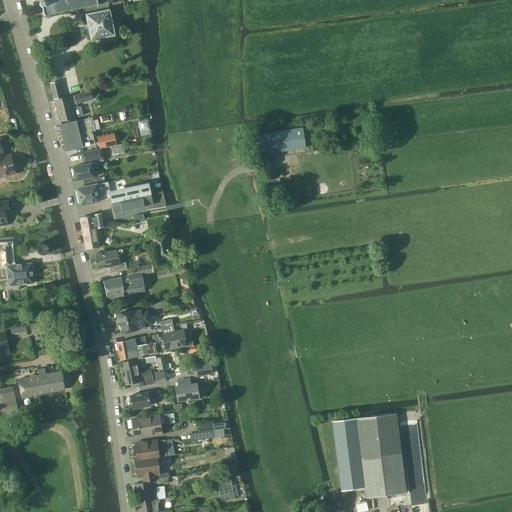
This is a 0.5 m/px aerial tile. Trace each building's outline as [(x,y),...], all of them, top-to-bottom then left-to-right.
[(38,0),(42,16),(81,8),(81,11),(89,10),(99,8),(100,11),(110,9),(116,8),(125,6),(123,1),(123,0),(110,3),(110,2),(109,0),(38,0)] [(89,12),(86,13),(91,39),(115,34),(113,23),(115,22),(116,22),(115,18),(114,17),(112,17),(110,9),(100,11),(89,12)] [(60,81),(51,83),(54,99),(63,97),(60,81)] [(70,97),(55,100),(60,122),(76,118),(75,117),(83,115),(81,106),(73,108),(72,104),(77,102),(77,103),(93,99),(91,92),(75,96),(76,98),(71,99),(70,97)] [(371,128),(369,115),(354,117),(356,130),(371,128)] [(95,143),(92,132),(96,131),(92,117),(81,120),(61,125),(67,150),(95,143)] [(261,152),(307,147),(305,126),(259,131),(261,152)] [(114,134),(99,137),(101,149),(117,145),(114,134)] [(0,176),(15,173),(15,171),(16,169),(15,163),(13,163),(11,155),(4,157),(0,139),(0,176)] [(123,144),(111,147),(113,155),(125,153),(123,144)] [(92,177),(95,177),(93,170),(99,169),(97,162),(104,161),(101,149),(82,153),(85,164),(73,167),(76,181),(83,179),(92,177)] [(110,195),(107,182),(78,189),(78,191),(79,191),(80,193),(79,195),(79,196),(80,197),(80,199),(81,200),(82,203),(81,203),(81,205),(100,201),(100,200),(111,198),(112,203),(152,194),(150,184),(125,190),(126,191),(110,195)] [(112,203),(114,213),(154,204),(152,194),(112,203)] [(0,225),(8,225),(7,215),(11,215),(9,201),(0,201),(0,225)] [(97,229),(105,227),(104,223),(102,214),(81,218),(87,250),(100,247),(98,235),(97,229)] [(158,260),(172,257),(166,234),(153,237),(158,260)] [(0,256),(10,255),(9,245),(0,245),(0,256)] [(111,273),(127,270),(126,262),(120,264),(119,258),(124,257),(122,249),(103,254),(103,253),(93,255),(97,269),(109,267),(111,273)] [(11,265),(10,255),(0,256),(0,266),(1,267),(1,269),(0,269),(0,278),(8,277),(9,286),(34,283),(32,263),(11,265)] [(140,267),(127,270),(128,275),(121,277),(104,281),(107,299),(118,297),(120,298),(124,297),(125,295),(145,291),(141,274),(152,272),(151,265),(140,267)] [(165,307),(164,301),(150,304),(152,310),(165,307)] [(117,314),(120,323),(149,317),(147,308),(135,311),(134,310),(117,314)] [(138,328),(151,325),(149,317),(120,323),(122,333),(139,329),(138,328)] [(161,327),(173,325),(172,319),(160,321),(161,327)] [(30,323),(32,333),(47,330),(45,320),(30,323)] [(27,334),(25,323),(10,327),(12,337),(27,334)] [(166,352),(166,351),(187,346),(187,347),(191,346),(190,340),(186,340),(185,337),(187,337),(185,331),(184,332),(184,330),(175,332),(163,335),(162,335),(163,340),(160,341),(160,342),(163,352),(166,352)] [(6,333),(0,333),(0,350),(1,355),(10,353),(6,333)] [(117,342),(117,343),(119,351),(148,345),(147,344),(146,336),(117,342)] [(148,354),(163,352),(160,342),(156,343),(156,342),(147,344),(148,345),(119,351),(120,359),(137,356),(137,360),(139,360),(143,359),(143,355),(148,354)] [(160,370),(167,368),(164,356),(157,358),(160,370)] [(139,387),(154,384),(151,369),(139,371),(136,360),(120,363),(125,386),(139,383),(139,387)] [(211,363),(193,366),(194,377),(212,374),(211,363)] [(39,369),(40,375),(37,375),(40,394),(65,389),(62,371),(46,374),(45,368),(39,369)] [(154,373),(156,383),(166,381),(164,370),(154,373)] [(23,398),(40,394),(37,375),(19,379),(23,398)] [(178,386),(175,386),(178,400),(199,396),(197,383),(190,384),(189,378),(177,380),(178,386)] [(0,393),(0,418),(19,415),(14,391),(0,393)] [(150,399),(157,398),(155,391),(148,392),(130,395),(133,409),(151,405),(150,399)] [(132,419),(134,428),(161,424),(161,425),(171,424),(169,413),(162,415),(132,419)] [(356,418),(332,421),(341,491),(365,488),(366,498),(406,493),(396,413),(356,418)] [(135,437),(163,433),(161,425),(161,424),(134,428),(135,437)] [(191,441),(215,438),(214,430),(198,432),(197,433),(190,434),(191,441)] [(158,440),(136,443),(138,458),(159,455),(159,457),(160,457),(167,456),(167,455),(165,440),(158,441),(158,440)] [(159,459),(161,459),(160,457),(159,457),(159,455),(138,458),(137,458),(140,477),(140,476),(145,475),(146,482),(168,478),(167,473),(161,473),(159,459)] [(135,492),(137,503),(142,503),(142,502),(158,500),(166,498),(164,486),(156,487),(156,480),(147,482),(135,484),(135,492)] [(235,499),(232,487),(218,490),(221,502),(235,499)] [(319,496),(308,502),(311,509),(312,508),(323,502),(319,496)] [(158,503),(158,500),(142,502),(142,503),(142,511),(171,511),(171,510),(158,511),(157,503),(158,503)] [(367,503),(356,505),(357,511),(359,511),(368,510),(367,503)]
